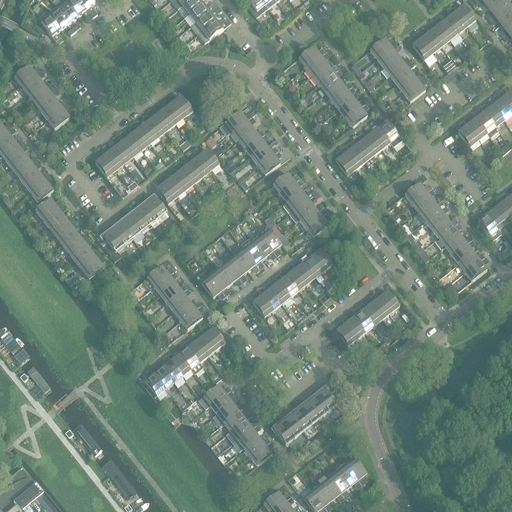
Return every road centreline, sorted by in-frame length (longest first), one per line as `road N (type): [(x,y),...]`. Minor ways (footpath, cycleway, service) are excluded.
road 1 (unclassified): [(397,494),(372,430),(372,405),(387,373),(442,329)]
road 2 (residential): [(357,218),(248,76)]
road 3 (residential): [(248,76),(234,66),(196,64),(120,121)]
road 4 (residential): [(120,121),(66,52),(113,16)]
road 5 (residential): [(111,217),(67,161),(120,121)]
